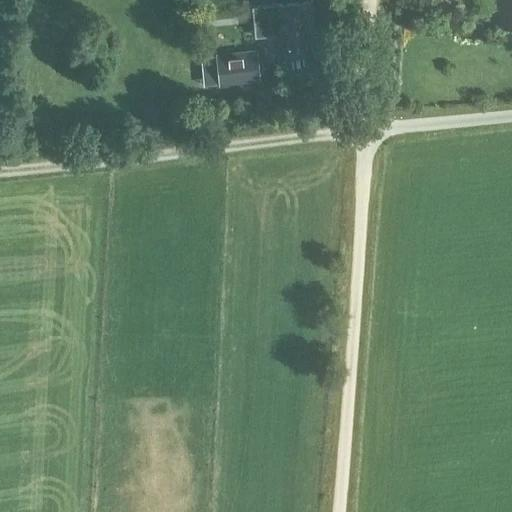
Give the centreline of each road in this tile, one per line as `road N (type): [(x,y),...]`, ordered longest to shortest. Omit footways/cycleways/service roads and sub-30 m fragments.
road 1 (track): [(335,511),(362,131)]
road 2 (track): [(362,131),(0,167)]
road 3 (unclassified): [(362,131),(511,116)]
road 4 (track): [(362,131),(371,0)]
